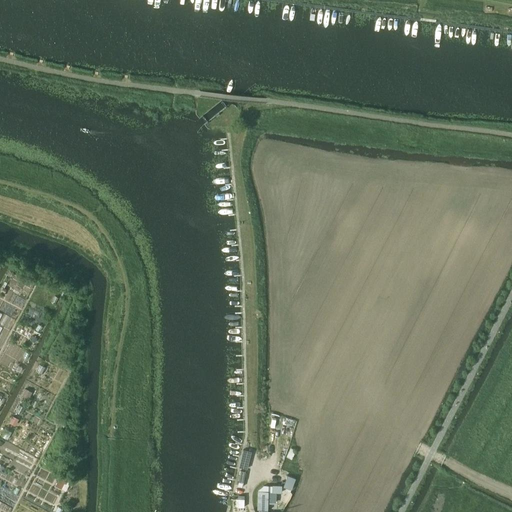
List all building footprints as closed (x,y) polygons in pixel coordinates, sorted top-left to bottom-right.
[(296,451),(295,451),(290,448),(286,457),(291,460),(296,451)] [(247,469),(249,458),(241,456),(238,467),(247,469)] [(291,490),(296,478),(288,475),(283,487),(291,490)] [(258,491),(257,510),(267,511),(268,503),(274,503),(274,494),(268,494),(268,492),(272,492),(272,486),(264,486),(258,491)] [(244,499),(244,496),(240,496),(239,499),(236,499),(236,507),(244,507),(244,499)]
